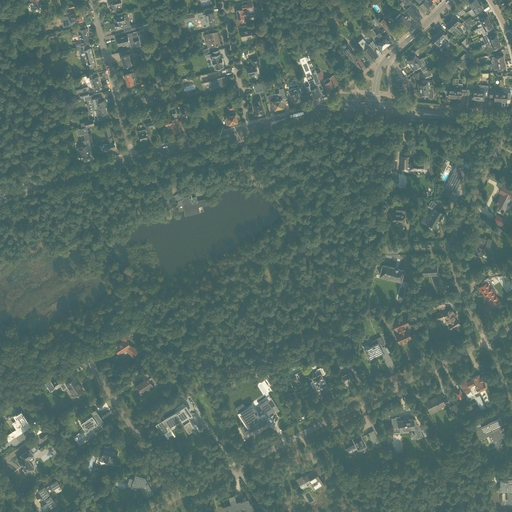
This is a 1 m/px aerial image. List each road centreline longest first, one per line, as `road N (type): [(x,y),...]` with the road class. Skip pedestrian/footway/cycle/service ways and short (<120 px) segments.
road 1 (residential): [(177,496),(485,341)]
road 2 (residential): [(177,496),(84,355)]
road 3 (residential): [(132,159),(91,0)]
road 4 (residential): [(450,245),(511,120)]
road 5 (residential): [(247,126),(222,0)]
road 6 (secondary): [(13,192),(132,159)]
